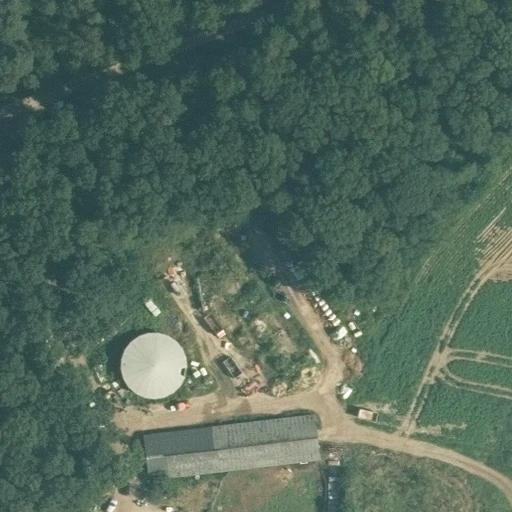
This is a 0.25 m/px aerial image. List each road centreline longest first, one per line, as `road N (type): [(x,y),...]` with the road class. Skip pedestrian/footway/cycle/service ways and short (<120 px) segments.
road 1 (track): [(39,96),(26,166),(30,247),(60,341),(113,410),(135,475),(129,511)]
road 2 (unclassified): [(0,111),(293,0)]
